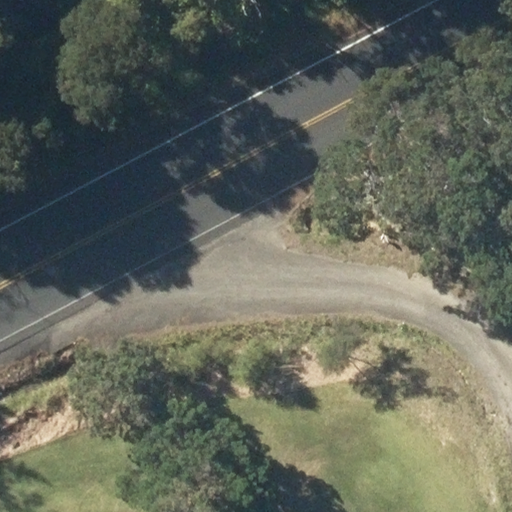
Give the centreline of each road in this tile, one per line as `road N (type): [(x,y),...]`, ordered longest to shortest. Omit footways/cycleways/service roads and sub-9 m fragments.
road 1 (primary): [(0,299),(511,29)]
road 2 (track): [(511,438),(482,350),(232,256),(85,252)]
